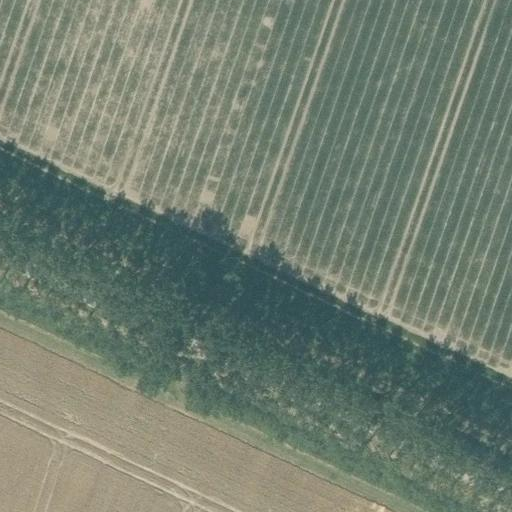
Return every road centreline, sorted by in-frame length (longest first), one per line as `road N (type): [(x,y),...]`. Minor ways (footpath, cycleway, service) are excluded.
road 1 (unclassified): [(511,498),(0,257)]
road 2 (track): [(0,201),(511,441)]
road 3 (track): [(0,321),(405,511)]
